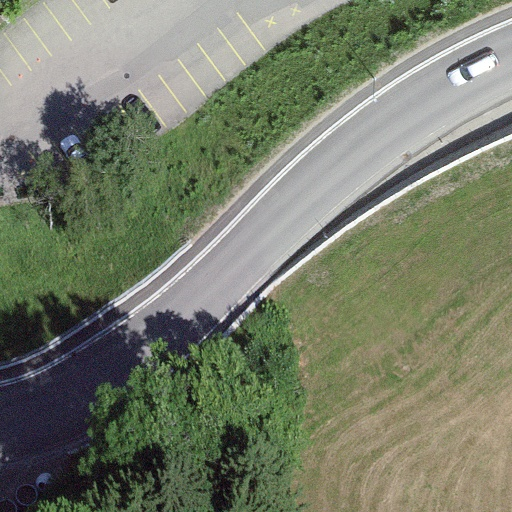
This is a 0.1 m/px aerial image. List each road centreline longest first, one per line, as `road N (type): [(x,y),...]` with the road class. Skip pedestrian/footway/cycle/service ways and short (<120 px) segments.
road 1 (tertiary): [(511,60),(435,97),(350,154),(103,384),(33,423),(0,427)]
road 2 (unclassified): [(243,0),(205,11),(0,155)]
